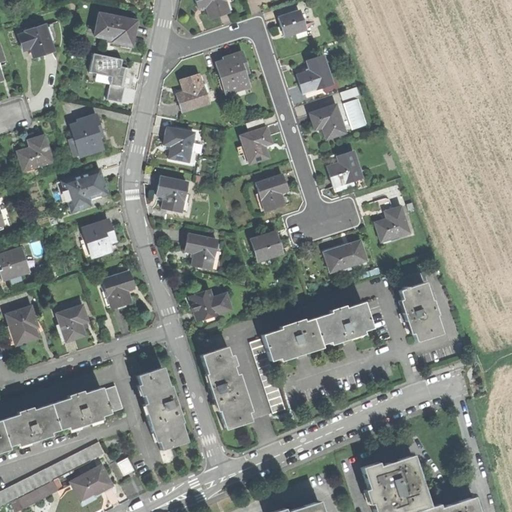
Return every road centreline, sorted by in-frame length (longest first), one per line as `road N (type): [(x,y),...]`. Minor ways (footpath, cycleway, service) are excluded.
road 1 (residential): [(158,57),(244,28),(259,34),(321,221)]
road 2 (residential): [(173,327),(131,195),(158,57)]
road 3 (residential): [(221,478),(425,390),(479,375)]
road 4 (residential): [(173,327),(11,381),(0,372)]
road 5 (residential): [(221,478),(173,327)]
